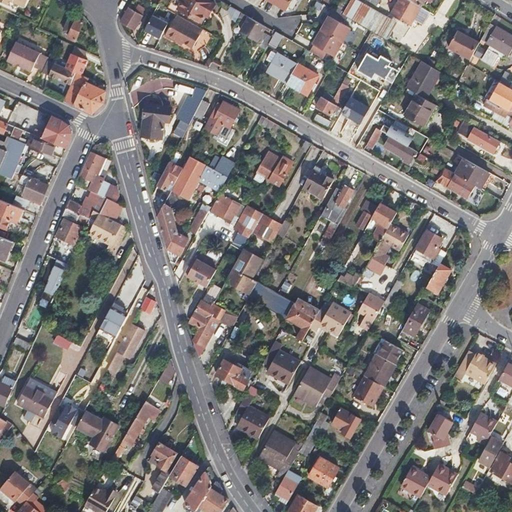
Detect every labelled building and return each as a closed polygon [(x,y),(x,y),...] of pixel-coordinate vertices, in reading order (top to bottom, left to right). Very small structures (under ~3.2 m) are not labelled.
[(203,21),(206,15),(209,9),(213,11),(217,3),(210,0),(184,0),(179,9),(203,21)] [(269,0),(287,10),(292,0),(269,0)] [(356,0),(352,0),(344,13),(388,38),(396,23),(356,0)] [(421,6),(410,0),(398,0),(391,14),(409,25),(413,19),(421,6)] [(424,26),(431,12),(422,7),(421,6),(413,19),(424,26)] [(130,9),(123,21),(135,28),(142,15),(130,9)] [(311,51),(324,58),(327,52),(335,56),(351,28),(344,24),(348,18),(335,10),(314,44),(315,45),(311,51)] [(243,13),(241,17),(248,21),(243,31),(260,41),(258,45),(267,50),(270,44),(275,36),(266,31),(268,27),(243,13)] [(194,47),(204,28),(178,14),(166,35),(179,41),(180,39),(194,47)] [(68,32),(66,37),(75,42),(84,20),(76,16),(74,20),(68,17),(62,29),(68,32)] [(170,24),(155,16),(147,31),(162,39),(170,24)] [(511,50),(511,35),(491,23),(482,40),(491,45),(482,60),(495,67),(501,57),(503,58),(505,53),(509,55),(511,50)] [(277,32),(275,36),(270,44),(277,47),(283,35),(277,32)] [(449,48),(471,60),(480,43),(458,32),(449,48)] [(9,60),(15,63),(22,48),(25,49),(26,45),(17,41),(9,60)] [(49,57),(26,45),(25,49),(48,60),(49,57)] [(83,61),(87,51),(76,46),(72,55),(83,61)] [(22,48),(15,63),(33,71),(35,67),(43,70),(48,60),(25,49),(22,48)] [(67,68),(76,72),(82,75),(88,63),(83,61),(72,55),(67,68)] [(271,70),(289,81),(297,66),(279,56),(271,70)] [(43,70),(42,71),(50,75),(55,63),(48,60),(43,70)] [(427,63),(424,62),(408,89),(418,95),(425,98),(427,95),(429,96),(443,72),(427,63)] [(50,75),(71,85),(76,72),(67,68),(55,63),(50,75)] [(289,81),(287,84),(308,95),(319,76),(298,64),(297,66),(289,81)] [(511,74),(506,71),(500,82),(507,86),(511,76),(511,74)] [(71,85),(64,100),(93,113),(105,103),(106,89),(89,82),(90,78),(82,75),(76,72),(71,85)] [(347,78),(344,83),(349,86),(352,81),(347,78)] [(499,82),(490,100),(495,103),(510,111),(511,106),(511,89),(507,86),(500,82),(499,82)] [(344,83),(339,93),(344,96),(345,96),(350,87),(349,86),(344,83)] [(327,92),(318,106),(333,115),(338,106),(333,102),(335,97),(327,92)] [(335,97),(333,102),(338,106),(344,96),(339,93),(335,97)] [(176,117),(189,124),(196,110),(201,101),(189,94),(176,117)] [(425,98),(418,95),(407,116),(422,124),(425,117),(428,119),(436,104),(425,98)] [(5,101),(0,98),(0,118),(9,123),(14,110),(3,106),(5,101)] [(209,103),(202,99),(201,101),(196,110),(203,114),(209,103)] [(222,105),(217,102),(199,136),(211,142),(209,146),(222,153),(229,138),(226,136),(240,109),(224,101),(222,105)] [(511,112),(510,111),(495,103),(491,110),(507,119),(508,116),(511,117),(511,122),(511,125),(511,112)] [(146,104),(142,135),(162,137),(164,120),(170,121),(172,108),(146,104)] [(24,130),(34,134),(39,122),(22,115),(17,126),(24,130)] [(65,123),(52,116),(43,138),(67,148),(71,133),(69,126),(65,123)] [(0,132),(5,135),(7,130),(10,131),(10,132),(12,133),(16,126),(9,123),(0,118),(0,132)] [(501,141),(465,121),(459,131),(469,137),(468,139),(495,153),(501,141)] [(12,133),(11,137),(25,143),(27,139),(21,136),(24,130),(17,126),(16,126),(12,133)] [(374,132),(366,145),(372,149),(380,135),(374,132)] [(5,143),(5,142),(0,139),(0,173),(12,178),(26,143),(25,143),(11,137),(8,144),(5,143)] [(418,151),(392,137),(386,147),(406,158),(404,161),(411,164),(418,151)] [(27,144),(54,155),(57,147),(36,138),(34,143),(29,141),(27,144)] [(311,143),(304,139),(300,147),(306,151),(311,143)] [(102,156),(92,151),(81,175),(93,181),(90,190),(93,191),(107,198),(111,200),(116,186),(95,176),(101,165),(99,163),(102,156)] [(265,177),(275,183),(286,172),(292,160),(284,156),(284,158),(270,151),(254,178),(262,182),(265,177)] [(418,153),(415,161),(423,164),(426,157),(418,153)] [(173,154),(157,186),(166,190),(174,174),(178,177),(187,161),(173,154)] [(178,177),(159,215),(171,260),(175,263),(188,238),(176,231),(173,218),(179,216),(199,178),(220,190),(228,176),(216,169),(190,154),(187,161),(178,177)] [(230,173),(234,164),(221,157),(216,169),(228,176),(230,173)] [(490,172),(465,158),(456,174),(476,186),(481,188),(490,172)] [(286,172),(275,183),(280,185),(294,161),(292,160),(286,172)] [(323,172),(314,167),(312,171),(321,176),(323,172)] [(444,167),(437,181),(469,199),(476,186),(456,174),(444,167)] [(42,202),(49,185),(31,178),(34,172),(27,169),(24,174),(22,174),(20,180),(21,181),(27,184),(23,194),(42,202)] [(312,171),(302,189),(322,201),(335,178),(323,172),(321,176),(312,171)] [(344,174),(337,187),(341,189),(345,184),(349,177),(344,174)] [(337,187),(321,214),(338,224),(346,209),(344,207),(354,189),(345,184),(341,189),(337,187)] [(86,197),(83,204),(93,210),(101,213),(107,198),(93,191),(89,198),(86,197)] [(26,198),(10,192),(8,196),(25,203),(26,198)] [(221,192),(211,211),(231,222),(241,203),(221,192)] [(25,203),(8,196),(6,201),(22,208),(25,203)] [(6,201),(0,198),(0,215),(9,220),(16,223),(22,208),(6,201)] [(110,201),(111,200),(107,198),(101,213),(115,220),(121,206),(110,201)] [(71,199),(67,208),(79,214),(83,204),(71,199)] [(371,214),(374,215),(380,204),(370,199),(364,209),(371,214)] [(189,221),(200,227),(211,206),(201,200),(189,221)] [(374,215),(372,217),(389,226),(390,223),(397,211),(381,202),(380,204),(374,215)] [(79,214),(81,215),(84,209),(92,213),(93,210),(83,204),(79,214)] [(248,204),(234,228),(249,237),(252,232),(263,212),(248,204)] [(67,208),(64,215),(76,221),(79,214),(67,208)] [(84,209),(81,215),(89,218),(92,213),(84,209)] [(363,229),(371,214),(364,209),(355,225),(363,229)] [(92,213),(89,218),(86,224),(93,227),(90,233),(111,244),(122,224),(115,220),(101,213),(93,210),(92,213)] [(226,240),(234,228),(211,212),(203,223),(226,240)] [(263,212),(252,232),(263,238),(274,219),(263,212)] [(9,220),(0,215),(0,226),(5,229),(9,220)] [(65,219),(57,235),(74,243),(81,227),(65,219)] [(285,219),(283,223),(277,233),(284,236),(292,222),(285,219)] [(419,240),(390,223),(389,226),(372,256),(371,257),(395,270),(399,263),(394,260),(400,249),(411,255),(419,240)] [(115,253),(129,227),(122,224),(111,244),(108,250),(115,253)] [(440,263),(447,253),(438,247),(442,238),(427,230),(415,252),(439,266),(440,263)] [(14,242),(0,235),(0,257),(6,260),(14,242)] [(252,277),(258,281),(262,274),(281,241),(274,238),(260,264),(252,277)] [(198,253),(189,270),(208,281),(218,264),(198,253)] [(260,264),(240,253),(235,262),(248,269),(244,278),(230,270),(224,282),(249,296),(250,295),(258,281),(252,277),(260,264)] [(52,301),(68,264),(58,259),(49,278),(50,279),(42,297),(52,301)] [(439,266),(428,285),(439,292),(452,270),(440,263),(439,266)] [(0,288),(7,291),(15,271),(0,264),(0,288)] [(344,276),(341,281),(354,288),(355,285),(361,274),(356,272),(351,280),(344,276)] [(262,274),(258,281),(278,292),(282,285),(262,274)] [(258,281),(250,295),(303,325),(297,337),(302,340),(310,327),(317,315),(295,302),(278,292),(258,281)] [(384,301),(382,305),(389,309),(401,287),(394,283),(384,301)] [(212,304),(216,297),(207,292),(203,299),(212,304)] [(360,311),(374,319),(382,305),(384,301),(370,293),(360,311)] [(295,302),(317,315),(320,309),(298,296),(295,302)] [(216,323),(224,310),(212,304),(203,299),(191,321),(201,327),(195,339),(205,344),(214,326),(212,325),(214,322),(216,323)] [(317,315),(310,327),(317,331),(321,325),(340,335),(352,313),(333,302),(329,308),(323,304),(320,309),(317,315)] [(407,320),(403,328),(414,335),(428,310),(417,303),(407,320)] [(112,306),(101,327),(117,335),(128,314),(112,306)] [(140,339),(145,330),(132,322),(117,351),(124,355),(127,356),(138,338),(140,339)] [(59,333),(54,341),(69,349),(73,341),(59,333)] [(16,336),(13,343),(29,351),(33,344),(16,336)] [(384,385),(396,363),(395,363),(403,349),(386,340),(379,354),(378,353),(365,375),(384,385)] [(274,342),(268,354),(263,363),(270,367),(267,373),(287,385),(298,364),(279,352),(281,347),(274,342)] [(476,354),(469,350),(454,375),(463,380),(467,373),(484,383),(495,365),(484,358),(485,356),(477,352),(476,354)] [(124,355),(117,351),(109,365),(116,369),(124,355)] [(497,362),(485,356),(484,358),(495,365),(497,362)] [(224,358),(216,373),(244,388),(253,371),(244,366),(242,368),(224,358)] [(511,364),(508,362),(499,378),(511,385),(511,364)] [(161,379),(169,384),(178,367),(170,363),(161,379)] [(348,365),(346,369),(354,374),(356,370),(348,365)] [(312,412),(319,416),(322,411),(328,400),(331,395),(335,388),(328,384),(330,379),(308,367),(293,394),(315,406),(312,412)] [(384,385),(365,375),(354,394),(371,404),(378,391),(380,392),(384,385)] [(0,404),(4,406),(16,381),(5,376),(2,381),(0,380),(0,404)] [(30,378),(17,403),(43,417),(57,392),(30,378)] [(373,405),(380,392),(378,391),(371,404),(373,405)] [(246,395),(244,399),(236,415),(242,419),(238,429),(258,440),(269,420),(249,408),(253,399),(246,395)] [(76,425),(86,406),(71,398),(67,404),(62,400),(54,414),(60,417),(55,427),(65,432),(70,422),(76,425)] [(322,411),(329,415),(335,404),(328,400),(322,411)] [(121,443),(113,456),(117,458),(127,442),(136,447),(140,439),(137,437),(140,432),(143,434),(146,430),(142,428),(150,414),(155,417),(160,409),(146,401),(121,443)] [(342,408),(334,424),(344,429),(343,432),(350,436),(360,418),(342,408)] [(87,410),(77,427),(93,436),(89,443),(104,451),(119,424),(104,415),(102,419),(87,410)] [(311,429),(308,435),(317,440),(319,442),(330,423),(326,421),(329,415),(322,411),(319,416),(311,429)] [(433,441),(435,448),(445,445),(450,444),(447,436),(446,431),(452,420),(439,413),(429,431),(433,433),(435,438),(433,441)] [(480,413),(470,431),(488,440),(497,422),(480,413)] [(39,426),(44,419),(38,415),(33,422),(39,426)] [(0,430),(0,441),(13,424),(7,420),(7,421),(0,416),(0,430)] [(276,474),(284,478),(289,469),(299,451),(292,447),(294,443),(273,431),(258,458),(279,470),(276,474)] [(308,435),(299,451),(307,456),(317,440),(308,435)] [(479,460),(490,466),(504,441),(492,435),(479,460)] [(155,483),(163,487),(171,472),(167,469),(177,453),(160,442),(150,459),(164,467),(155,483)] [(504,449),(493,469),(504,476),(509,466),(506,465),(511,456),(507,453),(508,451),(504,449)] [(147,511),(162,511),(173,493),(179,497),(199,464),(182,454),(171,472),(163,487),(147,511)] [(321,458),(311,476),(328,486),(339,468),(321,458)] [(438,463),(433,472),(444,478),(448,469),(438,463)] [(217,480),(210,465),(185,502),(197,509),(200,505),(217,480)] [(401,484),(412,489),(422,472),(411,466),(401,484)] [(284,478),(276,492),(282,495),(279,500),(286,505),(299,483),(302,477),(289,469),(284,478)] [(431,476),(427,483),(446,493),(457,474),(448,469),(444,478),(433,472),(431,476)] [(0,487),(0,489),(8,496),(10,494),(16,499),(22,504),(28,497),(35,489),(14,471),(0,487)] [(422,472),(412,489),(421,494),(427,483),(431,476),(422,472)] [(63,479),(58,482),(62,487),(67,484),(63,479)] [(223,490),(217,480),(200,505),(210,511),(219,511),(229,499),(221,493),(223,490)] [(465,480),(462,486),(476,493),(479,487),(465,480)] [(95,486),(85,504),(98,511),(106,511),(116,494),(108,490),(107,493),(95,486)] [(299,495),(289,511),(313,511),(317,505),(299,495)] [(129,506),(136,510),(143,501),(136,496),(129,506)] [(33,501),(28,497),(22,504),(15,511),(45,511),(48,508),(35,498),(33,501)]
